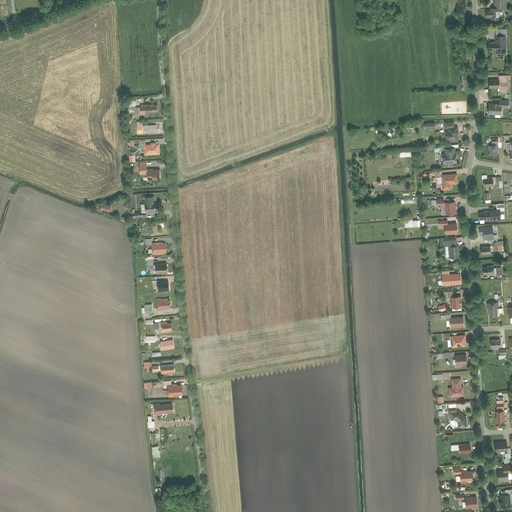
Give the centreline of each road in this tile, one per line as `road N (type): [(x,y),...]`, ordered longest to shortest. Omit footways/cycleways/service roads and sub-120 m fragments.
road 1 (unclassified): [(161,0),(173,237),(207,511)]
road 2 (residential): [(477,331),(469,228),(474,162)]
road 3 (residential): [(474,162),(474,0)]
